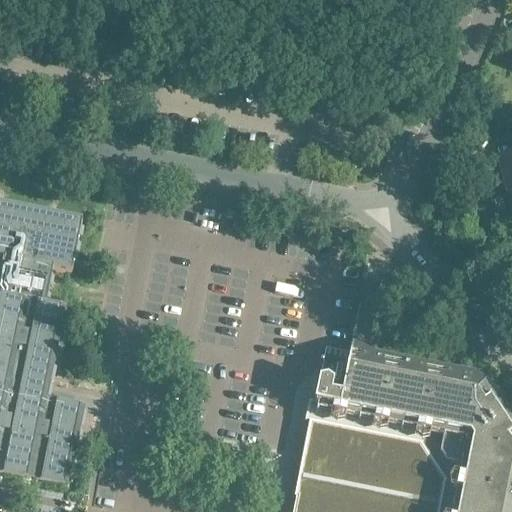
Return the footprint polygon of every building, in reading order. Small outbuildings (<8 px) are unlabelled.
[(511,113),(511,110),(493,117),(499,133),(511,128),(511,113)] [(508,173),(502,175),(506,190),(509,189),(511,199),(511,155),(503,158),(508,173)] [(92,169),(91,179),(136,184),(137,174),(92,169)] [(0,459),(1,459),(0,464),(0,480),(29,486),(29,485),(35,486),(35,487),(65,493),(66,493),(78,434),(77,433),(77,434),(73,434),(77,414),(80,415),(80,417),(81,418),(82,414),(52,408),(52,409),(51,409),(51,410),(44,409),(63,313),(62,313),(62,312),(45,309),(52,272),(71,277),(82,224),(0,207),(0,459)] [(110,275),(113,250),(104,249),(101,274),(110,275)] [(263,281),(260,296),(293,301),(289,324),(302,326),(308,288),(263,281)] [(145,293),(139,318),(149,320),(155,295),(145,293)] [(153,324),(150,340),(185,347),(188,330),(153,324)] [(196,351),(243,357),(245,340),(198,334),(196,351)] [(511,511),(511,419),(486,383),(374,359),(369,359),(351,356),(352,355),(349,354),(349,355),(348,355),(324,350),(320,371),(313,405),(307,404),(303,425),(308,426),(419,448),(443,483),(437,508),(436,511),(511,511)] [(109,378),(111,354),(102,353),(99,377),(109,378)] [(304,455),(303,455),(302,459),(300,469),(298,478),(298,479),(297,480),(437,508),(443,483),(419,448),(308,426),(308,429),(308,432),(307,432),(306,436),(307,436),(306,439),(305,442),(306,442),(305,445),(304,449),(305,449),(304,454),(304,455)] [(436,511),(437,508),(297,480),(297,482),(297,483),(297,486),(296,486),(296,489),(296,492),(295,492),(294,495),(295,496),(294,499),(293,502),(295,502),(292,511),(436,511)]
